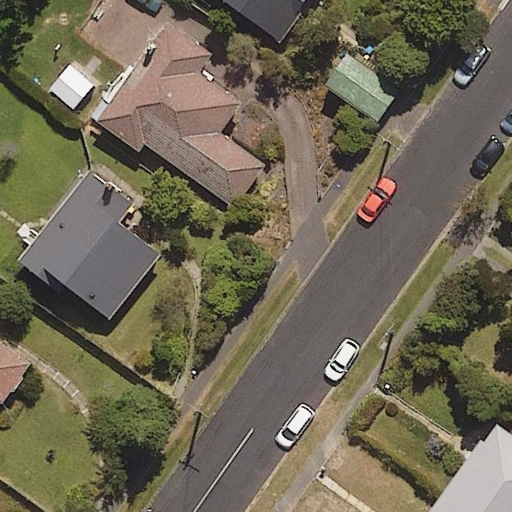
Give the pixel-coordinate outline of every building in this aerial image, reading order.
[(215,0),(281,46),(312,0),(215,0)] [(251,106),(209,75),(221,60),(167,19),(90,122),(136,157),(143,147),(236,217),(275,164),(232,131),(251,106)] [(402,95),(353,57),(326,92),(374,130),(402,95)] [(95,87),(72,65),(49,90),(72,112),(95,87)] [(133,210),(89,179),(26,266),(111,326),(159,257),(119,229),(133,210)] [(0,406),(3,408),(31,370),(0,346),(0,406)] [(511,511),(511,442),(497,431),(437,511),(511,511)]
